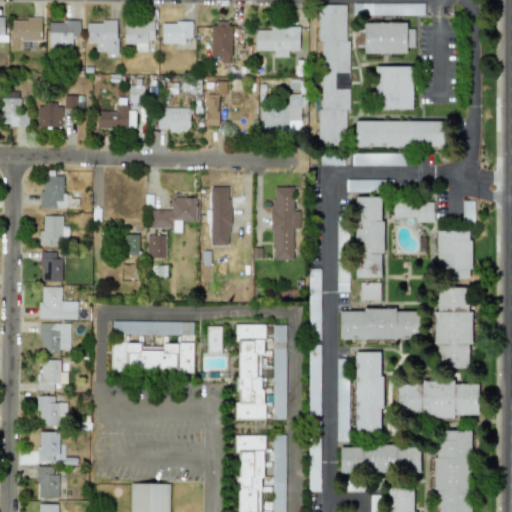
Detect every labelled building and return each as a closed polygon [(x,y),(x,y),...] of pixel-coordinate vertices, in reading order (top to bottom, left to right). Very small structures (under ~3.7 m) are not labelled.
[(422,3),(352,3),(353,15),(422,14),(422,3)] [(346,4),(318,5),(319,145),(347,145),(346,4)] [(10,19),(10,45),(21,45),(21,41),(41,40),(41,18),(10,19)] [(48,48),(71,49),(71,37),(79,38),(79,21),(48,20),(48,48)] [(117,52),(116,21),(86,21),(86,53),(117,52)] [(161,41),(191,41),(191,21),(161,21),(161,41)] [(146,51),(146,39),(153,40),(153,22),(123,22),(123,44),(135,44),(134,51),(146,51)] [(210,56),(220,56),(220,63),(230,63),(230,22),(210,22),(210,56)] [(413,28),(405,28),(405,22),(363,22),(362,53),(405,53),(405,47),(413,47),(413,28)] [(254,50),(272,50),(272,56),(287,57),(287,50),(298,50),(298,27),(254,26),(254,50)] [(411,65),(373,66),(374,109),(412,108),(411,65)] [(143,85),(128,85),(128,105),(142,105),(143,85)] [(300,129),(301,94),(287,93),(286,104),(259,104),(258,128),(300,129)] [(217,125),(218,94),(205,94),(204,125),(217,125)] [(63,108),(75,108),(76,95),(64,95),(63,108)] [(96,127),(134,128),(134,110),(125,110),(126,98),(116,97),(115,111),(96,110),(96,127)] [(0,125),(27,126),(27,99),(0,98),(0,125)] [(60,127),(61,105),(37,104),(36,126),(60,127)] [(156,131),(188,131),(189,107),(157,107),(156,131)] [(443,121),(354,120),(354,146),(443,147),(443,121)] [(350,154),(351,165),(391,164),(391,153),(350,154)] [(39,207),(62,208),(63,176),(40,175),(39,207)] [(374,191),(374,179),(345,179),(345,191),(374,191)] [(209,245),(228,245),(229,187),(210,187),(209,245)] [(292,259),(293,228),(295,228),(296,187),(271,187),(270,259),(292,259)] [(171,210),(148,209),(147,227),(172,228),(172,231),(180,232),(180,221),(195,221),(196,197),(171,196),(171,210)] [(381,196),(354,196),(354,274),(381,274),(381,196)] [(393,216),(414,216),(414,222),(432,221),(432,201),(393,201),(393,216)] [(39,244),(68,244),(68,225),(61,225),(61,215),(40,215),(39,244)] [(336,291),(347,291),(346,215),(335,216),(336,291)] [(470,277),(469,230),(435,231),(436,278),(470,277)] [(138,254),(137,233),(122,234),(123,254),(138,254)] [(164,235),(145,235),(145,258),(164,258),(164,235)] [(59,281),(59,251),(40,251),(39,281),(59,281)] [(308,415),(320,415),(319,268),(306,268),(308,415)] [(379,282),(359,282),(359,300),(378,300),(379,282)] [(38,318),(75,319),(76,301),(60,301),(60,286),(39,286),(38,318)] [(466,287),(436,287),(436,311),(433,311),(433,344),(436,344),(436,368),(469,368),(469,311),(466,311),(466,287)] [(338,310),(338,339),(418,338),(418,309),(338,310)] [(191,322),(111,320),(111,333),(191,335),(191,322)] [(69,352),(69,323),(39,322),(38,351),(69,352)] [(221,353),(220,325),(205,325),(206,353),(221,353)] [(192,371),(192,343),(144,343),(145,335),(136,335),(136,342),(109,342),(109,370),(192,371)] [(354,430),(380,430),(380,352),(354,352),(354,430)] [(347,358),(336,358),(334,430),(346,430),(347,358)] [(38,389),(53,390),(53,383),(65,383),(66,371),(58,371),(58,360),(38,360),(38,389)] [(397,382),(396,415),(476,416),(477,382),(397,382)] [(52,395),(36,396),(37,426),(58,425),(58,416),(65,416),(65,402),(52,403),(52,395)] [(307,491),(318,491),(319,423),(308,423),(307,491)] [(468,511),(470,430),(435,430),(434,511),(468,511)] [(37,461),(56,461),(56,432),(37,432),(37,461)] [(283,511),(283,435),(271,435),(271,449),(265,449),(264,435),(233,435),(234,450),(237,450),(237,511),(283,511)] [(339,446),(339,472),(419,471),(419,445),(339,446)] [(56,498),(57,466),(36,466),(35,497),(56,498)] [(168,511),(169,483),(129,483),(129,511),(168,511)] [(412,511),(412,487),(386,487),(386,511),(412,511)] [(379,511),(378,496),(370,496),(370,511),(379,511)] [(57,511),(57,503),(35,503),(35,511),(57,511)]
